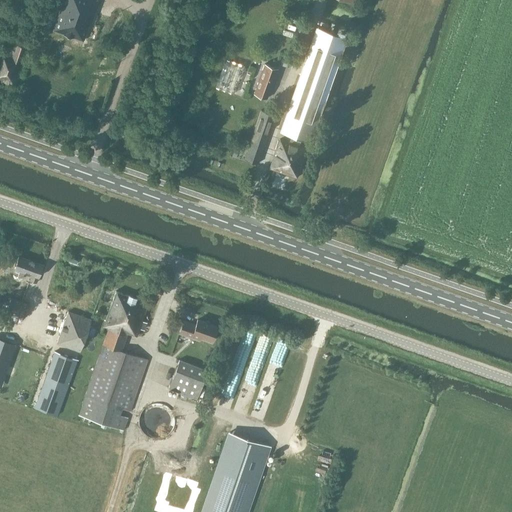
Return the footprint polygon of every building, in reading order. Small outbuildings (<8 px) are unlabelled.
[(53,29),(83,40),(84,40),(84,39),(97,0),(63,0),(53,29)] [(314,127),(345,37),(328,31),(323,29),(317,46),(315,46),(314,46),(315,46),(303,79),(303,80),(305,81),(299,97),(297,97),(291,113),(292,114),(291,114),(293,115),(287,132),(293,135),(302,138),(310,140),(314,127)] [(0,57),(0,83),(0,82),(15,87),(17,82),(21,83),(26,69),(22,68),(29,48),(15,43),(13,48),(4,45),(0,57)] [(254,94),(267,99),(278,69),(265,64),(254,94)] [(258,164),(271,126),(260,123),(260,122),(258,121),(257,122),(244,159),(258,164)] [(270,168),(297,178),(306,150),(298,147),(302,138),(293,135),(291,143),(280,139),(270,168)] [(15,270),(13,276),(14,279),(17,281),(20,281),(23,279),(25,273),(32,275),(30,281),(36,283),(38,278),(39,278),(43,266),(19,257),(15,269),(15,270)] [(89,384),(78,415),(81,416),(120,429),(124,431),(129,418),(121,415),(123,409),(131,411),(149,360),(122,350),(128,333),(137,336),(148,303),(117,292),(105,327),(109,328),(96,365),(89,384)] [(6,313),(24,319),(29,305),(11,299),(6,313)] [(34,408),(58,416),(78,360),(90,325),(91,320),(61,309),(46,349),(54,352),(34,408)] [(179,334),(200,341),(201,339),(212,342),(218,326),(198,319),(196,325),(184,321),(179,334)] [(0,380),(2,381),(15,344),(0,339),(0,380)] [(169,389),(197,399),(207,371),(180,360),(169,389)] [(177,421),(177,418),(176,414),(175,411),(172,408),(169,406),(166,404),(163,403),(159,403),(155,403),(151,405),(149,406),(147,408),(144,412),(143,414),(142,417),(142,421),(142,424),(143,427),(145,431),(146,433),(149,435),(152,437),(155,438),(158,439),(162,438),(165,438),(169,436),(172,434),(174,431),(176,428),(177,425),(177,421)] [(231,433),(203,511),(247,511),(270,446),(231,433)]
